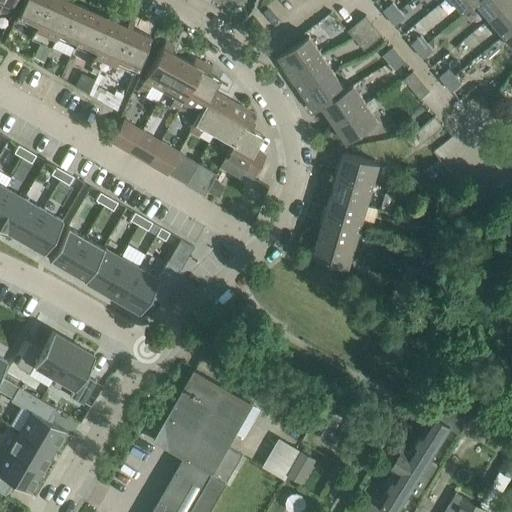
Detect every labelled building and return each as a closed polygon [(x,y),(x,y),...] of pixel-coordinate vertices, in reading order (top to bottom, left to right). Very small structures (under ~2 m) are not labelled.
[(12,0),(0,0),(1,1),(0,4),(0,10),(8,14),(12,0)] [(37,0),(22,0),(14,19),(26,25),(37,0)] [(51,0),(37,0),(26,25),(34,28),(30,38),(34,40),(51,0)] [(65,0),(51,0),(34,40),(46,45),(65,0)] [(78,4),(68,0),(65,0),(46,45),(51,47),(55,38),(62,41),(78,4)] [(454,0),(464,11),(477,0),(454,0)] [(511,0),(477,0),(464,11),(464,12),(476,1),(490,18),(511,0)] [(511,27),(511,0),(490,18),(504,34),(511,27)] [(393,2),(383,10),(389,17),(399,9),(393,2)] [(90,10),(78,4),(62,41),(74,46),(90,10)] [(405,17),(399,9),(389,17),(396,25),(405,17)] [(102,15),(90,10),(74,46),(86,51),(102,15)] [(114,20),(102,15),(86,51),(93,54),(89,64),(93,66),(94,66),(114,20)] [(366,15),(348,30),(351,34),(371,20),(366,15)] [(126,26),(114,20),(94,66),(93,66),(90,72),(97,75),(99,69),(105,72),(126,26)] [(383,34),(371,20),(351,34),(364,50),(383,34)] [(138,31),(126,26),(105,72),(110,73),(114,64),(122,67),(138,31)] [(150,36),(138,31),(122,67),(134,73),(150,36)] [(278,57),(290,75),(322,54),(321,52),(309,35),(278,57)] [(421,35),(411,43),(417,50),(427,42),(421,35)] [(165,41),(155,58),(137,91),(145,95),(151,84),(163,91),(181,58),(170,52),(174,46),(165,41)] [(433,50),(427,42),(417,50),(424,58),(433,50)] [(399,54),(393,46),(383,55),(389,62),(399,54)] [(334,72),(322,54),(290,75),(302,93),(334,72)] [(389,62),(396,69),(405,61),(399,54),(389,62)] [(191,64),(181,58),(163,91),(174,97),(168,108),(176,112),(182,101),(203,62),(195,57),(191,64)] [(48,60),(43,68),(52,73),(57,65),(48,60)] [(182,101),(176,112),(183,116),(189,105),(200,111),(212,90),(219,79),(208,73),(212,67),(203,62),(182,101)] [(449,68),(439,76),(445,84),(462,69),(455,75),(449,68)] [(475,84),(462,69),(445,84),(458,98),(475,84)] [(430,90),(413,71),(404,79),(420,98),(421,98),(430,90)] [(322,105),(346,89),(334,72),(302,93),(315,111),(323,106),(322,105)] [(354,84),(346,89),(322,105),(323,106),(334,123),(366,102),(354,84)] [(200,111),(189,131),(198,136),(203,128),(213,133),(231,100),(212,90),(200,111)] [(251,111),(231,100),(213,133),(224,139),(219,147),(227,152),(228,152),(246,119),(251,111)] [(379,121),(366,102),(335,124),(347,142),(379,121)] [(443,125),(435,115),(415,132),(424,141),(443,125)] [(110,141),(129,152),(138,137),(141,130),(123,119),(110,141)] [(254,123),(246,119),(228,152),(227,152),(224,157),(243,168),(241,172),(253,178),(265,155),(255,149),(262,135),(251,129),(254,123)] [(160,141),(141,130),(138,137),(129,152),(147,163),(159,143),(160,141)] [(179,152),(160,141),(159,143),(147,163),(166,173),(175,158),(179,152)] [(27,149),(18,144),(13,152),(22,157),(27,149)] [(35,154),(27,149),(22,157),(31,162),(35,154)] [(343,151),(337,172),(337,173),(373,183),(380,162),(343,151)] [(197,163),(179,152),(175,158),(166,173),(167,174),(167,173),(185,183),(197,163)] [(216,174),(197,163),(185,183),(204,194),(206,190),(212,180),(216,174)] [(64,171),(55,166),(51,174),(59,179),(64,171)] [(460,183),(447,168),(437,176),(450,191),(460,183)] [(73,176),(64,171),(59,179),(68,184),(73,176)] [(373,183),(337,173),(331,193),(367,204),(373,183)] [(224,178),(216,174),(212,180),(206,190),(218,197),(224,186),(220,184),(224,178)] [(24,198),(5,187),(0,195),(0,226),(5,229),(6,229),(24,198)] [(108,196),(100,191),(95,199),(104,204),(108,196)] [(367,204),(331,193),(325,214),(361,225),(367,204)] [(108,196),(104,204),(112,209),(117,201),(108,196)] [(43,209),(24,198),(6,229),(25,240),(43,209)] [(61,219),(43,209),(25,240),(43,251),(62,219),(61,219)] [(143,216),(134,211),(129,219),(138,224),(143,216)] [(361,225),(325,214),(319,235),(355,246),(361,225)] [(152,221),(143,216),(138,224),(147,229),(152,221)] [(66,268),(85,236),(68,226),(68,225),(67,225),(48,258),(51,260),(66,268)] [(160,226),(156,234),(164,239),(169,232),(160,226)] [(355,246),(319,235),(313,256),(349,267),(355,246)] [(102,245),(85,236),(66,268),(83,279),(84,279),(103,246),(102,245)] [(180,238),(175,245),(190,253),(194,246),(180,238)] [(102,289),(121,256),(103,246),(84,279),(102,289)] [(139,267),(121,256),(102,289),(120,300),(139,267)] [(428,258),(423,266),(434,273),(439,265),(428,258)] [(157,277),(139,267),(120,300),(138,310),(139,311),(148,294),(161,302),(181,267),(167,259),(157,277)] [(434,273),(423,266),(417,274),(428,281),(434,273)] [(72,342),(52,330),(42,349),(29,342),(16,365),(29,372),(34,364),(52,375),(72,342)] [(388,336),(383,345),(400,355),(405,346),(388,336)] [(72,342),(52,375),(72,386),(74,388),(69,396),(82,403),(96,380),(83,373),(94,354),(93,354),(72,342)] [(151,511),(209,511),(243,454),(229,446),(253,403),(195,369),(158,432),(154,439),(183,457),(151,511)] [(55,407),(18,386),(11,398),(31,410),(19,431),(52,450),(64,429),(48,420),(55,407)] [(365,511),(396,511),(411,490),(418,495),(437,464),(430,459),(450,427),(458,432),(470,412),(446,397),(434,416),(434,415),(410,453),(404,449),(391,469),(397,473),(379,502),(374,499),(365,511)] [(322,435),(334,442),(350,415),(338,408),(322,435)] [(52,450),(19,431),(7,451),(40,471),(52,450)] [(288,473),(302,481),(315,458),(302,450),(288,473)] [(0,491),(5,495),(12,482),(28,492),(40,471),(7,451),(0,463),(0,491)] [(489,487),(477,507),(486,511),(489,511),(500,494),(489,487)] [(511,511),(511,489),(498,511),(511,511)] [(460,498),(451,511),(486,511),(477,507),(460,498)]
